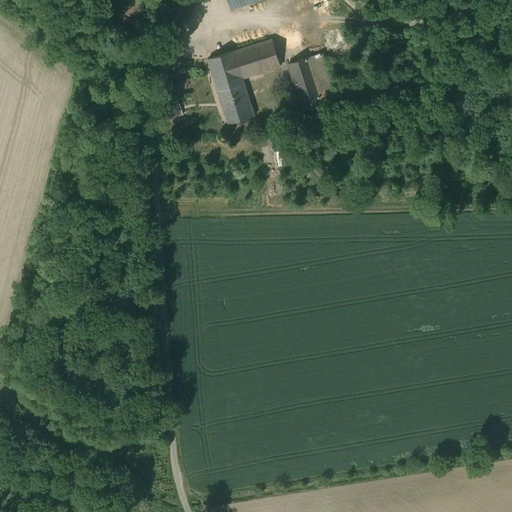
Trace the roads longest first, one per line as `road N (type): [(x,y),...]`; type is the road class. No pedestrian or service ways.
road 1 (unclassified): [(187,511),(172,452),(155,195),(159,112)]
road 2 (track): [(28,0),(65,30),(126,0),(181,38)]
road 3 (track): [(374,26),(459,25),(511,40)]
road 4 (track): [(205,0),(164,61),(159,112)]
